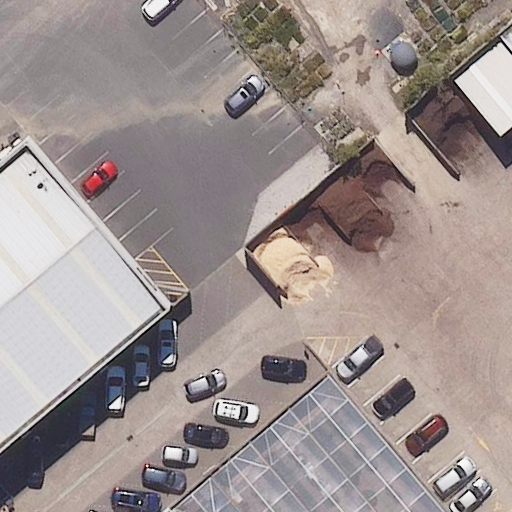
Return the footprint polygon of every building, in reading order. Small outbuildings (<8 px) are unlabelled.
[(511,21),(497,35),(511,51),(511,21)] [(499,140),(511,128),(511,51),(497,35),(446,78),(499,140)] [(0,445),(164,309),(29,148),(0,171),(0,445)] [(179,511),(451,511),(329,365),(172,503),(179,511)] [(179,511),(172,503),(161,511),(179,511)]
